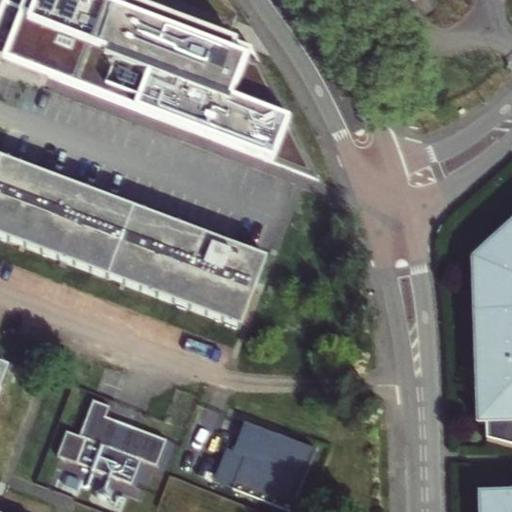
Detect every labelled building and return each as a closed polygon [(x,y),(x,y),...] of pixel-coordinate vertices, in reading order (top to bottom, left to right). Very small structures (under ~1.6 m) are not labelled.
[(0,0),(0,23),(7,5),(24,12),(5,60),(306,178),(318,183),(313,173),(252,49),(165,13),(158,11),(131,0),(0,0)] [(0,238),(240,328),(253,294),(265,260),(0,160),(0,238)] [(251,213),(246,226),(234,221),(228,236),(265,251),(276,223),(251,213)] [(511,218),(491,237),(497,243),(483,256),(483,274),(476,275),(478,417),(492,418),(492,430),(511,439),(511,218)] [(166,443),(134,431),(129,444),(100,432),(105,419),(108,410),(91,403),(76,439),(63,434),(54,459),(129,488),(139,464),(155,470),(166,443)] [(129,444),(134,431),(105,419),(100,432),(129,444)] [(301,449),(230,421),(219,450),(231,454),(218,487),(277,510),(301,449)] [(218,487),(231,454),(219,450),(212,447),(199,479),(218,487)] [(511,511),(511,489),(504,494),(481,495),(481,511),(511,511)]
